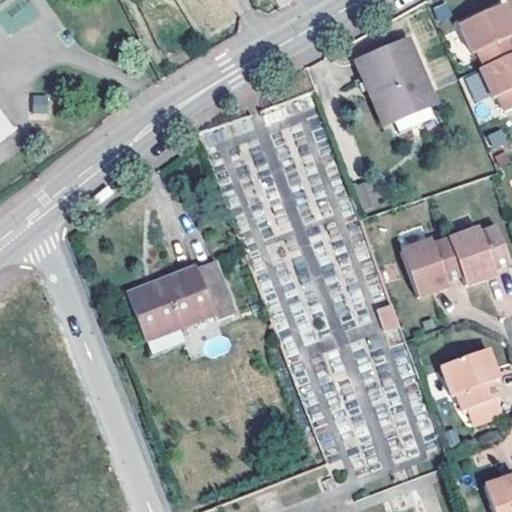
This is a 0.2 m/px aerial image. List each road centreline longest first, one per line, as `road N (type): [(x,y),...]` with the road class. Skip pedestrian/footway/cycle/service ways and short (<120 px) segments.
road 1 (secondary): [(30,220),(181,102),(360,0)]
road 2 (residential): [(150,511),(30,220)]
